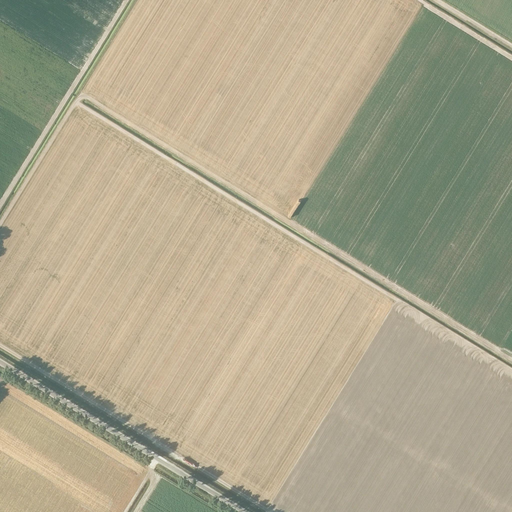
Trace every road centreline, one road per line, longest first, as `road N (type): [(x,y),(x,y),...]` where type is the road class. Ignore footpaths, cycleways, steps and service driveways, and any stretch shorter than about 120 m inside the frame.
road 1 (track): [(79,94),(511,360)]
road 2 (unclassified): [(243,511),(0,361)]
road 3 (track): [(126,0),(0,206)]
